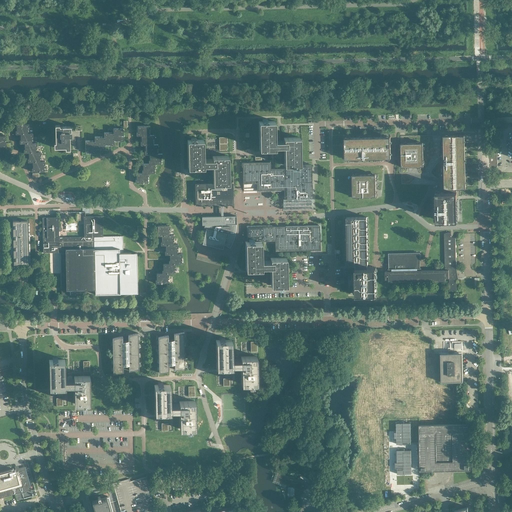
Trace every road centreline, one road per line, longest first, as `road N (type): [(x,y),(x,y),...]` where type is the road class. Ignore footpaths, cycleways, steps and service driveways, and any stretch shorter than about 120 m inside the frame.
road 1 (residential): [(239,213),(237,132),(227,131),(182,134),(183,210)]
road 2 (unclassified): [(56,511),(26,405),(20,327)]
road 3 (residential): [(485,226),(483,126),(398,122)]
road 4 (unclassified): [(492,480),(487,315)]
road 5 (unclassified): [(327,319),(487,315)]
road 6 (unclassified): [(53,325),(213,322)]
road 7 (residential): [(53,325),(62,345),(97,348),(104,379),(142,378)]
